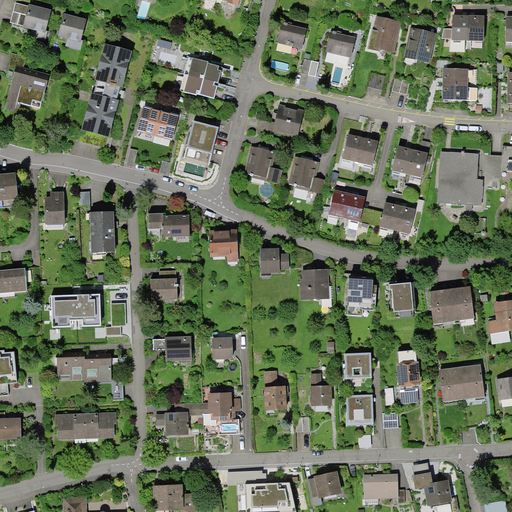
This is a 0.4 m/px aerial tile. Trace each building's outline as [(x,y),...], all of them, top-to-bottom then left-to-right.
[(208,0),(207,4),(237,14),(241,0),(208,0)] [(55,12),(17,3),(11,26),(34,30),(32,38),(47,42),(55,12)] [(89,21),(66,16),(60,38),(67,40),(65,48),(81,52),(89,21)] [(469,18),(453,18),(453,42),(469,43),(469,18)] [(486,18),(470,18),(469,43),(486,43),(486,18)] [(396,53),(402,25),(379,19),(375,37),(369,36),(365,53),(380,56),(381,49),(396,53)] [(308,31),(285,25),(280,43),(304,49),(308,31)] [(413,29),(407,58),(431,64),(438,35),(413,29)] [(328,53),(350,58),(355,40),(333,35),(328,53)] [(81,142),(108,150),(133,52),(107,46),(81,142)] [(190,59),(186,75),(221,82),(224,70),(205,66),(206,62),(190,59)] [(320,63),(305,59),(301,74),(316,78),(320,63)] [(505,64),(497,64),(497,74),(505,74),(505,64)] [(15,68),(5,110),(19,113),(21,106),(42,111),(50,76),(15,68)] [(443,70),(443,84),(468,84),(468,70),(443,70)] [(388,78),(372,74),(368,89),(384,93),(388,78)] [(218,99),(221,82),(186,75),(182,93),(199,97),(200,95),(218,99)] [(412,82),(396,78),(393,93),(409,96),(412,82)] [(443,84),(443,98),(468,98),(468,84),(443,84)] [(305,112),(279,107),(275,123),(274,132),(300,137),(305,112)] [(160,137),(165,113),(149,109),(144,134),(160,137)] [(176,141),(181,116),(165,113),(160,137),(176,141)] [(275,123),(262,120),(260,132),(273,135),(275,123)] [(221,129),(193,121),(183,159),(211,167),(221,129)] [(358,162),(364,138),(349,134),(343,158),(358,162)] [(375,166),(381,142),(364,138),(358,162),(375,166)] [(423,141),(421,151),(430,153),(432,142),(423,141)] [(410,173),(415,150),(400,146),(395,169),(410,173)] [(275,152),(251,148),(246,179),(275,185),(278,168),(272,167),(275,152)] [(140,151),(132,149),(127,167),(136,169),(140,151)] [(425,176),(430,153),(421,151),(415,150),(410,173),(425,176)] [(481,153),(442,152),(440,179),(480,180),(481,153)] [(318,164),(298,159),(292,184),(312,188),(314,177),(318,164)] [(173,164),(164,162),(161,174),(170,176),(173,164)] [(19,173),(0,175),(0,202),(22,200),(19,173)] [(328,180),(314,177),(312,188),(311,193),(325,196),(328,180)] [(480,180),(440,179),(440,203),(483,204),(484,180),(480,180)] [(52,197),(46,197),(48,225),(68,224),(66,190),(52,191),(52,197)] [(345,219),(351,195),(337,192),(331,215),(345,219)] [(90,193),(77,193),(77,206),(90,206),(90,193)] [(360,223),(366,199),(351,195),(345,219),(360,223)] [(402,208),(388,205),(383,228),(398,231),(402,208)] [(413,234),(417,211),(402,208),(398,231),(413,234)] [(117,212),(93,212),(93,252),(117,252),(117,212)] [(168,213),(150,214),(150,229),(165,229),(166,238),(192,237),(192,217),(168,217),(168,213)] [(239,233),(212,234),(213,259),(228,258),(228,264),(240,263),(239,233)] [(282,250),(261,251),(262,276),(284,275),(284,272),(291,272),(291,255),(282,255),(282,250)] [(28,268),(0,270),(0,294),(30,292),(28,268)] [(330,271),(301,272),(301,300),(331,300),(330,271)] [(180,300),(179,280),(154,281),(155,301),(180,300)] [(363,280),(354,280),(351,313),(367,315),(367,317),(379,318),(382,292),(378,292),(378,285),(363,284),(363,280)] [(397,288),(390,288),(390,295),(393,295),(395,317),(393,318),(393,325),(404,325),(404,319),(421,318),(419,291),(397,293),(397,288)] [(474,288),(453,290),(457,322),(478,320),(474,288)] [(453,290),(432,293),(435,325),(457,322),(453,290)] [(100,294),(51,295),(52,328),(101,326),(100,294)] [(511,331),(511,301),(496,303),(498,319),(489,320),(491,334),(511,331)] [(126,303),(111,304),(112,326),(126,326),(126,303)] [(193,362),(193,338),(169,339),(170,362),(193,362)] [(236,340),(215,341),(216,361),(236,360),(236,340)] [(0,383),(20,382),(17,352),(8,353),(8,349),(0,349),(0,383)] [(419,351),(400,352),(402,387),(422,386),(419,351)] [(88,352),(58,354),(59,377),(84,376),(85,381),(115,380),(114,355),(88,356),(88,352)] [(374,352),(348,353),(349,384),(376,383),(374,352)] [(483,366),(462,368),(466,400),(487,398),(483,366)] [(462,368),(441,371),(445,402),(466,400),(462,368)] [(292,408),(291,385),(280,386),(280,373),(266,374),(267,409),(292,408)] [(334,405),(333,386),(322,386),(322,373),(312,374),(314,406),(334,405)] [(511,378),(498,380),(500,400),(511,399),(511,378)] [(236,417),(235,393),(211,394),(212,418),(236,417)] [(375,394),(348,395),(350,426),(376,425),(375,394)] [(399,412),(383,413),(385,430),(400,429),(399,416),(399,412)] [(120,413),(88,414),(89,439),(116,438),(116,425),(120,425),(120,413)] [(192,436),(191,413),(168,413),(168,437),(192,436)] [(88,414),(57,416),(57,427),(60,427),(61,440),(89,439),(88,414)] [(23,419),(0,419),(0,438),(24,437),(23,419)] [(309,419),(294,419),(294,434),(310,433),(309,419)] [(372,436),(360,436),(360,449),(373,448),(372,436)] [(318,479),(309,481),(316,507),(325,505),(323,499),(346,494),(340,471),(317,477),(318,479)] [(401,474),(364,475),(365,505),(379,505),(379,498),(399,498),(400,506),(407,505),(406,491),(401,491),(401,474)] [(282,476),(253,477),(254,507),(283,506),(282,476)] [(452,481),(426,485),(429,507),(436,506),(437,510),(439,511),(444,511),(454,510),(454,511),(461,511),(459,500),(455,501),(452,481)] [(242,483),(233,483),(234,500),(242,499),(242,483)] [(184,487),(157,488),(157,511),(171,511),(172,511),(182,511),(199,511),(199,496),(185,497),(184,487)] [(87,511),(87,499),(64,500),(64,511),(87,511)]
